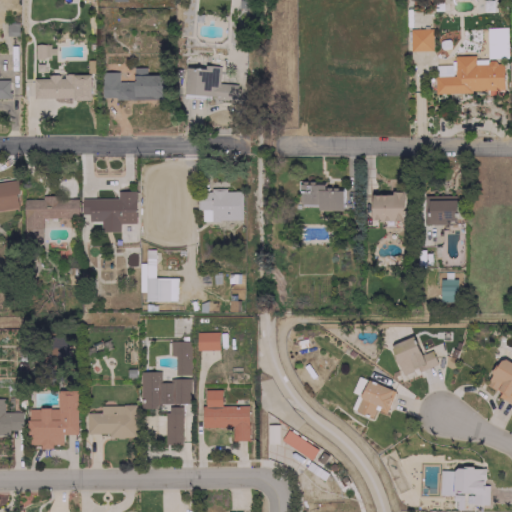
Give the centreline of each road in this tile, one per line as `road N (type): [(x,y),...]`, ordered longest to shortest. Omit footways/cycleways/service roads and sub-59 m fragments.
road 1 (residential): [(0,478),(280,474)]
road 2 (residential): [(247,145),(0,146)]
road 3 (residential): [(273,145),(511,145)]
